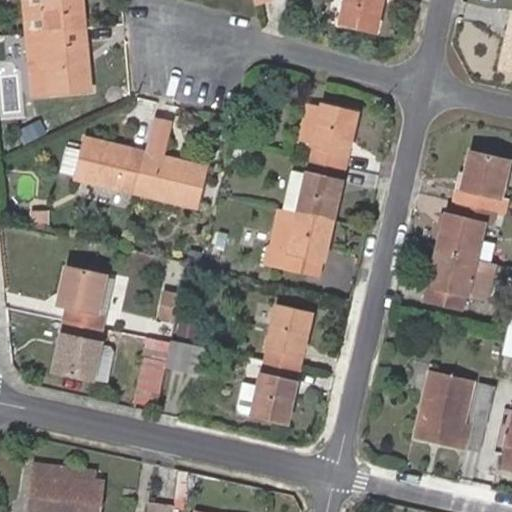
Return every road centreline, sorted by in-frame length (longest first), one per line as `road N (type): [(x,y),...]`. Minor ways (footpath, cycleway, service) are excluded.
road 1 (residential): [(340,477),(428,86)]
road 2 (residential): [(0,403),(340,477)]
road 3 (residential): [(428,86),(256,42),(177,47)]
road 4 (residential): [(340,477),(489,511)]
